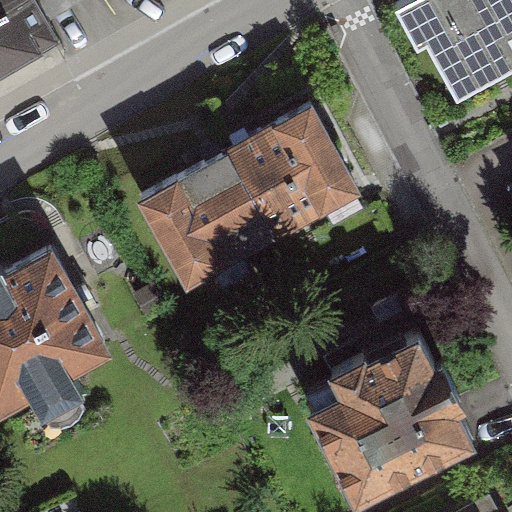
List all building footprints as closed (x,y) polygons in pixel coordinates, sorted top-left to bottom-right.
[(51,0),(0,0),(0,75),(71,35),(51,0)] [(511,0),(404,0),(443,75),(511,40),(511,0)] [(314,94),(138,193),(190,285),(366,186),(314,94)] [(58,243),(0,273),(0,407),(114,348),(58,243)] [(429,320),(305,382),(364,500),(489,438),(429,320)]
